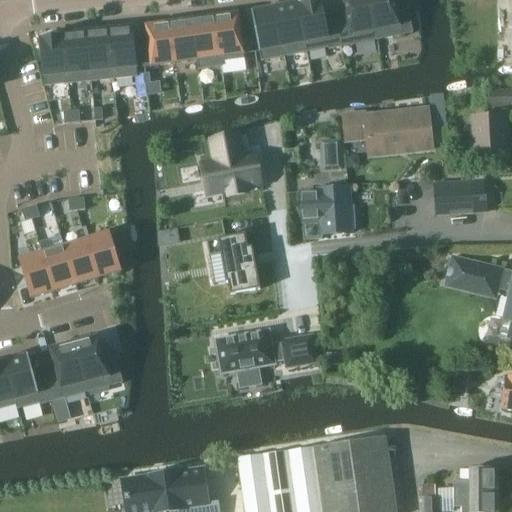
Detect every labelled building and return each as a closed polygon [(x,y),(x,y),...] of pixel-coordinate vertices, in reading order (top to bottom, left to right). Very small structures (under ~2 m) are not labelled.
[(320,0),(318,0),(297,4),(307,53),(329,49),(329,50),(341,48),(337,23),(326,25),(320,0)] [(343,0),(348,20),(337,23),(341,48),(352,46),(377,41),(369,0),(343,0)] [(394,0),(369,0),(377,41),(396,37),(402,36),(413,34),(408,9),(397,11),(394,0)] [(297,4),(275,8),(285,57),(307,53),(297,4)] [(275,8),(252,13),(259,52),(261,62),(285,57),(275,8)] [(238,15),(215,18),(221,63),(222,63),(244,60),(244,59),(244,54),(252,53),(250,42),(242,43),(241,31),(239,20),(238,15)] [(215,18),(192,21),(198,61),(197,61),(198,71),(222,67),(223,67),(222,63),(221,63),(215,18)] [(247,19),(239,20),(241,31),(249,30),(247,19)] [(192,21),(170,24),(175,64),(197,61),(198,61),(192,21)] [(150,55),(142,56),(144,67),(152,66),(152,67),(175,64),(170,24),(146,27),(147,33),(149,44),(150,55)] [(132,28),(109,31),(114,80),(137,78),(132,28)] [(249,30),(241,31),(242,43),(250,42),(249,30)] [(109,31),(86,33),(91,83),(114,80),(109,31)] [(86,33),(64,35),(69,85),(91,83),(86,33)] [(147,33),(139,34),(141,45),(149,44),(147,33)] [(64,35),(40,38),(45,87),(69,85),(64,35)] [(149,44),(141,45),(142,56),(150,55),(149,44)] [(146,85),(138,86),(140,98),(148,97),(146,85)] [(511,90),(486,92),(487,109),(511,107),(511,90)] [(403,153),(431,150),(426,108),(365,115),(365,112),(343,114),(346,142),(368,140),(368,147),(402,143),(403,153)] [(102,109),(94,110),(95,122),(103,121),(102,109)] [(71,112),(73,124),(80,123),(79,111),(71,112)] [(64,113),(65,125),(73,124),(71,112),(64,113)] [(504,117),(473,119),(476,160),(507,158),(504,117)] [(215,163),(202,165),(207,196),(229,192),(230,196),(247,193),(246,188),(261,186),(255,155),(242,158),(238,136),(211,141),(215,163)] [(340,141),(320,142),(322,172),(342,171),(340,141)] [(486,182),(471,183),(473,214),(487,213),(486,182)] [(435,185),(437,216),(473,214),(471,183),(435,185)] [(349,189),(300,193),(303,242),(322,241),(322,236),(352,234),(352,231),(356,230),(355,218),(351,218),(349,189)] [(84,199),(76,200),(78,212),(85,211),(84,199)] [(76,200),(68,200),(70,212),(78,212),(76,200)] [(37,206),(29,208),(33,220),(40,218),(37,206)] [(29,208),(22,211),(25,222),(33,220),(29,208)] [(178,228),(159,229),(160,242),(179,241),(178,228)] [(109,234),(86,241),(98,279),(121,272),(109,234)] [(245,235),(207,242),(209,257),(215,285),(226,282),(227,284),(229,284),(231,296),(260,290),(253,248),(248,248),(245,235)] [(98,279),(86,241),(65,247),(76,286),(98,279)] [(65,247),(43,254),(54,292),(76,286),(65,247)] [(54,292),(43,254),(20,261),(32,299),(54,292)] [(499,291),(510,293),(503,321),(510,323),(503,350),(511,352),(511,271),(452,257),(444,288),(497,302),(499,291)] [(269,332),(215,341),(221,375),(238,372),(239,377),(258,374),(257,369),(272,367),(272,365),(282,363),(283,371),(317,365),(313,337),(281,342),(282,343),(271,345),(269,332)] [(99,337),(74,343),(87,393),(124,384),(117,359),(105,362),(99,337)] [(57,374),(46,377),(53,402),(87,393),(74,343),(50,350),(57,374)] [(28,355),(6,362),(17,405),(16,405),(17,410),(40,404),(40,406),(53,402),(46,377),(35,380),(28,355)] [(6,362),(0,363),(0,409),(16,405),(17,405),(6,362)] [(511,380),(505,380),(500,410),(511,412),(511,380)] [(237,460),(244,511),(396,511),(386,438),(314,449),(237,460)] [(123,481),(127,510),(127,511),(168,511),(180,510),(179,511),(218,511),(218,503),(208,505),(203,470),(123,481)] [(470,482),(454,482),(454,495),(500,494),(500,470),(470,470),(470,482)] [(436,487),(424,487),(425,501),(437,500),(436,487)] [(500,511),(500,494),(454,495),(454,508),(463,508),(462,511),(500,511)] [(425,511),(440,511),(440,500),(437,500),(425,501),(425,511)]
